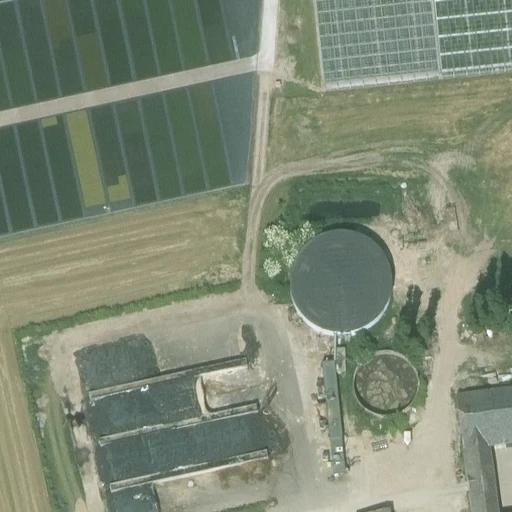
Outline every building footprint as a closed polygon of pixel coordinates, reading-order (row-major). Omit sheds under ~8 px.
[(315,0),(324,88),(437,76),(428,0),(315,0)] [(511,0),(428,0),(437,76),(511,68),(511,0)] [(289,284),(289,298),(294,312),(302,324),(314,333),(327,338),(342,340),(356,337),(369,331),(380,321),(387,308),(390,294),(390,280),(385,266),(377,254),(366,245),(352,240),(338,238),(323,241),(311,247),(300,257),(293,270),(289,284)] [(416,401),(418,388),(415,375),(408,364),(397,357),(384,355),(372,358),(361,365),(354,376),(352,389),(354,401),(362,412),(372,419),(385,421),(398,419),(409,411),(416,401)] [(511,362),(451,371),(455,401),(511,392),(511,362)] [(460,437),(463,455),(488,451),(511,447),(511,392),(455,401),(458,418),(457,418),(460,437)] [(488,451),(463,455),(464,467),(489,463),(488,451)] [(489,463),(464,467),(466,483),(491,478),(489,463)] [(491,478),(466,483),(468,497),(493,493),(491,478)] [(493,493),(468,497),(470,511),(495,507),(493,493)]
